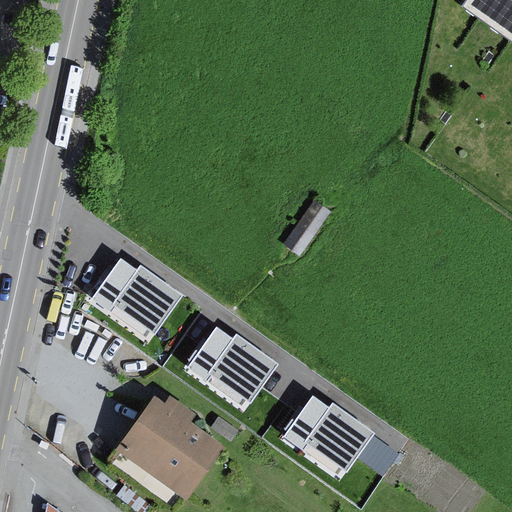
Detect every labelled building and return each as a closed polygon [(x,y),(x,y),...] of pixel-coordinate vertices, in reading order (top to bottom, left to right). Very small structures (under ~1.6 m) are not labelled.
[(511,0),(468,0),(463,8),(511,42),(511,0)] [(284,243),(300,255),(332,211),(316,199),(284,243)] [(143,266),(115,306),(158,336),(186,296),(143,266)] [(239,333),(211,372),(254,402),(282,362),(239,333)] [(163,401),(123,456),(192,505),(232,451),(163,401)] [(333,401),(305,440),(348,470),(376,430),(333,401)] [(62,511),(48,502),(46,511),(62,511)]
